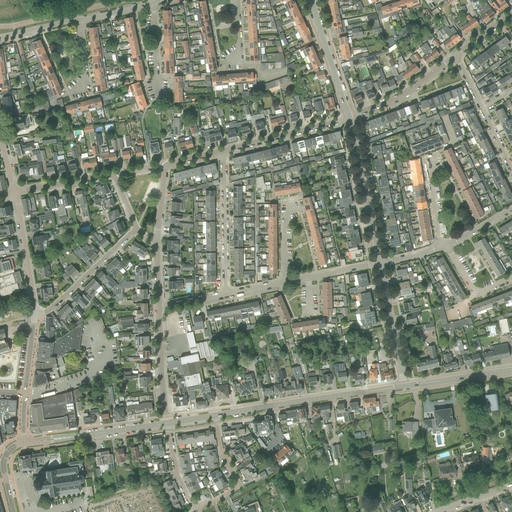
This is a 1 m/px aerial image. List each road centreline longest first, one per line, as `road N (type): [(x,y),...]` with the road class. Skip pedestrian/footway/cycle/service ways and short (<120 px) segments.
road 1 (residential): [(215,415),(237,484),(196,505),(176,473),(166,423)]
road 2 (tertiary): [(215,415),(404,386)]
road 3 (residential): [(379,263),(349,118)]
road 4 (residential): [(225,294),(224,152)]
road 5 (residential): [(34,313),(47,312),(136,230)]
road 6 (residential): [(224,152),(349,118)]
road 7 (residential): [(404,386),(379,263)]
road 8 (residential): [(349,118),(309,0)]
road 9 (residential): [(349,118),(398,97),(456,56)]
